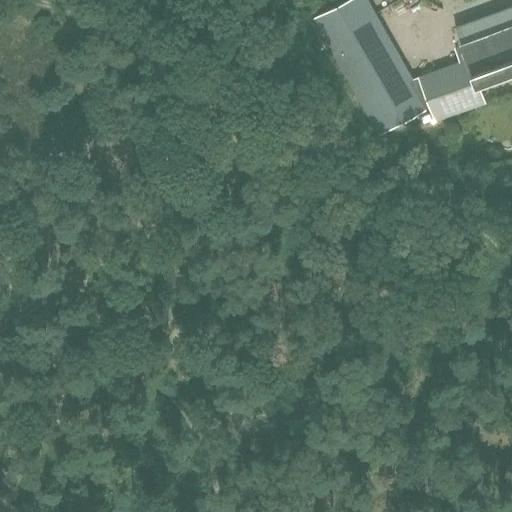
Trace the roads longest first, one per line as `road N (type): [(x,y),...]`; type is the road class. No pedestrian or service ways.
road 1 (track): [(81,274),(266,158),(318,145)]
road 2 (track): [(318,145),(355,148),(392,164),(511,265)]
